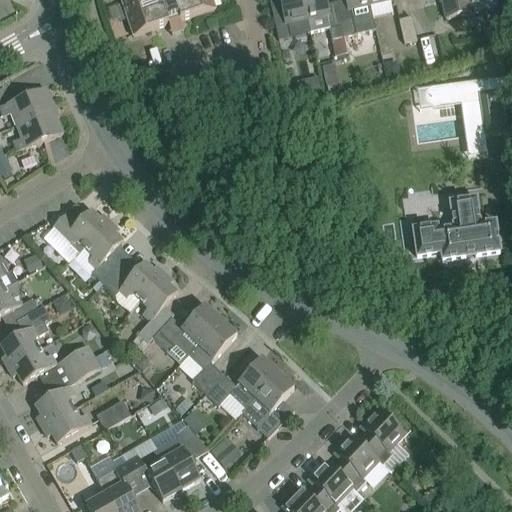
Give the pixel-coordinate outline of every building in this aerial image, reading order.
[(215,11),(211,0),(120,0),(133,38),(168,26),(167,22),(178,18),(180,23),(215,11)] [(279,0),(283,16),(273,19),(279,42),(310,35),(301,0),(279,0)] [(325,0),(301,0),(310,35),(329,30),(332,42),(344,39),(336,4),(327,6),(325,0)] [(345,0),(346,2),(336,4),(344,39),(375,32),(370,8),(367,0),(345,0)] [(441,0),(446,21),(498,9),(495,0),(491,0),(486,1),(486,0),(441,0)] [(511,19),(511,6),(503,9),(506,21),(511,19)] [(412,19),(399,22),(404,45),(417,42),(412,19)] [(402,82),(398,63),(385,66),(389,85),(402,82)] [(339,88),(334,65),(321,68),(326,90),(339,88)] [(323,104),(318,80),(297,84),(302,108),(323,104)] [(481,105),(485,139),(511,135),(511,123),(508,94),(509,94),(507,81),(502,82),(502,83),(478,86),(477,85),(476,84),(475,84),(461,86),(460,87),(459,88),(458,89),(431,93),(429,94),(427,96),(426,98),(426,100),(426,103),(426,105),(427,107),(429,109),(431,111),(433,111),(481,105)] [(16,128),(54,113),(45,90),(0,108),(0,114),(2,119),(11,115),(16,128)] [(63,136),(54,113),(16,128),(20,141),(12,144),(16,154),(25,150),(25,151),(63,136)] [(396,120),(369,125),(381,185),(408,179),(396,120)] [(0,148),(0,147),(0,179),(13,172),(0,148)] [(480,226),(477,201),(450,204),(453,230),(438,232),(437,228),(413,231),(417,259),(441,256),(442,263),(467,259),(467,260),(468,260),(467,257),(474,256),(475,259),(476,259),(476,258),(500,255),(496,224),(480,226)] [(111,225),(103,217),(99,221),(91,213),(76,228),(65,217),(43,240),(69,266),(72,263),(84,251),(100,235),(111,225)] [(119,232),(111,225),(100,235),(84,251),(72,263),(88,279),(92,275),(99,283),(103,286),(124,265),(113,254),(123,244),(115,236),(119,232)] [(38,256),(23,262),(29,275),(43,269),(38,256)] [(0,293),(5,291),(18,283),(12,274),(9,275),(0,259),(0,293)] [(154,287),(165,276),(157,269),(153,272),(145,265),(135,275),(124,265),(103,286),(114,297),(119,308),(128,315),(139,303),(154,287)] [(142,316),(151,324),(132,345),(141,353),(153,341),(172,321),(174,318),(165,309),(178,295),(169,287),(173,283),(165,276),(154,287),(139,303),(147,310),(142,316)] [(5,291),(0,293),(0,320),(1,320),(7,329),(38,311),(32,301),(22,307),(18,300),(19,299),(19,285),(18,283),(5,291)] [(95,294),(103,286),(99,283),(92,290),(95,294)] [(189,359),(214,331),(221,323),(204,308),(183,331),(172,321),(153,341),(181,367),(189,359)] [(38,311),(7,329),(7,330),(17,325),(23,335),(1,348),(6,358),(2,361),(7,370),(20,362),(40,351),(34,342),(48,334),(45,327),(52,323),(44,309),(39,312),(38,311)] [(223,378),(211,366),(237,338),(221,323),(214,331),(189,359),(204,373),(192,385),(205,398),(223,378)] [(95,360),(89,349),(61,365),(68,375),(95,360)] [(17,377),(23,387),(57,367),(52,358),(45,361),(40,351),(20,362),(7,370),(13,380),(17,377)] [(149,369),(149,360),(143,356),(135,366),(144,374),(149,369)] [(101,370),(95,360),(68,375),(74,386),(101,370)] [(278,376),(261,361),(236,389),(223,378),(205,398),(218,410),(230,397),(245,411),(278,376)] [(278,376),(245,411),(242,415),(257,429),(256,430),(268,442),(278,431),(267,420),(294,391),(287,385),(278,376)] [(36,421),(41,430),(74,411),(69,402),(75,398),(70,389),(35,408),(41,418),(36,421)] [(168,409),(163,401),(149,409),(154,417),(168,409)] [(105,434),(130,419),(122,404),(97,419),(105,434)] [(57,447),(92,427),(86,417),(80,421),(74,411),(41,430),(47,440),(52,437),(57,447)] [(358,443),(380,463),(384,467),(392,475),(408,457),(397,447),(405,437),(378,411),(361,429),(366,434),(358,443)] [(204,428),(192,414),(183,421),(195,436),(204,428)] [(184,445),(194,437),(186,427),(176,436),(184,445)] [(177,441),(158,452),(177,485),(182,493),(201,482),(190,464),(209,454),(194,437),(184,445),(180,448),(177,441)] [(354,491),(357,495),(367,484),(364,481),(380,463),(358,443),(352,438),(335,456),(340,461),(332,469),(354,491)] [(241,457),(227,440),(211,454),(225,470),(241,457)] [(76,464),(87,458),(80,447),(70,453),(76,464)] [(137,458),(125,465),(141,492),(152,486),(163,504),(182,493),(177,485),(158,452),(140,463),(137,458)] [(314,488),(306,496),(321,511),(353,511),(364,501),(357,495),(354,491),(332,469),(332,470),(326,464),(309,482),(314,488)] [(141,492),(125,465),(96,482),(105,497),(104,497),(113,511),(139,511),(131,498),(141,492)] [(0,503),(9,499),(7,495),(8,494),(6,491),(4,491),(0,483),(0,503)] [(321,511),(306,496),(301,491),(283,509),(286,511),(321,511)] [(434,511),(442,505),(441,504),(431,494),(423,503),(432,511),(434,511)] [(113,511),(104,497),(86,508),(88,511),(113,511)]
